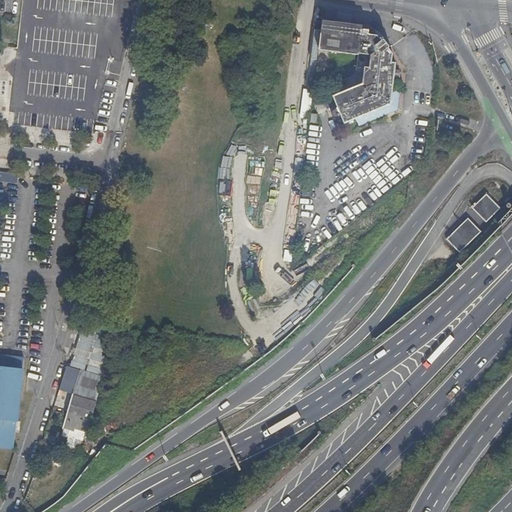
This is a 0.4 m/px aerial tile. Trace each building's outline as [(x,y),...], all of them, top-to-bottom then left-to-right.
[(329,52),(332,22),(323,21),(319,51),(329,52)] [(370,34),(370,31),(371,25),(363,24),(363,26),(362,25),(356,25),(341,23),(332,22),(329,52),(352,55),(359,56),(358,66),(355,66),(354,77),(349,79),(339,83),(342,93),(334,96),(336,101),(332,102),(336,110),(339,109),(341,114),(337,116),(340,122),(344,121),(346,124),(357,119),(360,126),(380,118),(397,111),(398,110),(401,90),(399,90),(394,89),(395,81),(398,82),(400,70),(396,69),(397,62),(392,62),(393,52),(389,48),(391,46),(389,44),(385,39),(383,40),(378,35),(375,34),(370,34)] [(0,182),(17,185),(17,179),(18,175),(0,172),(0,182)] [(489,194),(474,208),(487,222),(502,208),(489,194)] [(468,219),(447,240),(461,253),(482,232),(468,219)] [(106,340),(89,335),(82,358),(100,364),(106,340)] [(0,446),(14,448),(24,358),(0,355),(0,446)] [(74,389),(80,370),(66,366),(59,390),(72,395),(74,389)] [(98,397),(104,377),(80,370),(74,389),(98,397)] [(87,431),(98,397),(74,389),(72,395),(63,427),(69,429),(73,430),(74,428),(87,431)] [(76,443),(77,438),(85,441),(87,431),(74,428),(73,430),(69,429),(68,436),(67,442),(74,445),(76,443)]
